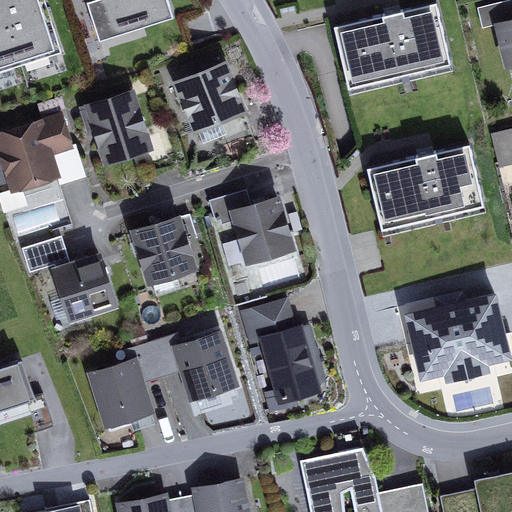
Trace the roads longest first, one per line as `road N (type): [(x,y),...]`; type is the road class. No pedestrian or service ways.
road 1 (residential): [(377,409),(354,365),(286,98),(237,0)]
road 2 (residential): [(0,489),(377,409)]
road 3 (residential): [(511,438),(439,445),(404,432),(377,409)]
